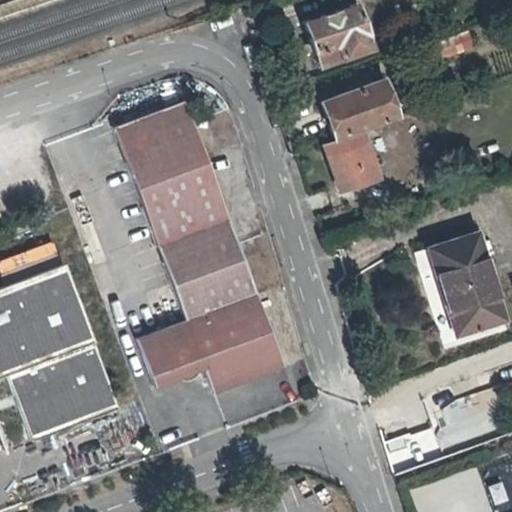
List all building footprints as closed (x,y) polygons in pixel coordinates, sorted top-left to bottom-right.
[(374,47),(359,4),(304,22),(319,65),(374,47)] [(442,57),(472,50),(469,34),(438,41),(442,57)] [(387,114),(375,80),(316,100),(328,134),(387,114)] [(124,127),(156,216),(227,189),(196,101),(124,127)] [(339,193),(374,180),(356,134),(321,147),(339,193)] [(227,189),(156,216),(193,323),(144,340),(161,389),(209,371),(219,397),(290,371),(227,189)] [(447,278),(490,263),(479,232),(436,245),(447,278)] [(490,263),(447,278),(467,336),(510,321),(490,263)] [(103,298),(115,295),(109,265),(96,268),(103,298)] [(0,286),(0,389),(19,443),(107,412),(57,267),(0,286)] [(421,511),(463,511),(454,483),(416,496),(421,511)] [(493,509),(511,506),(508,487),(490,490),(493,509)]
